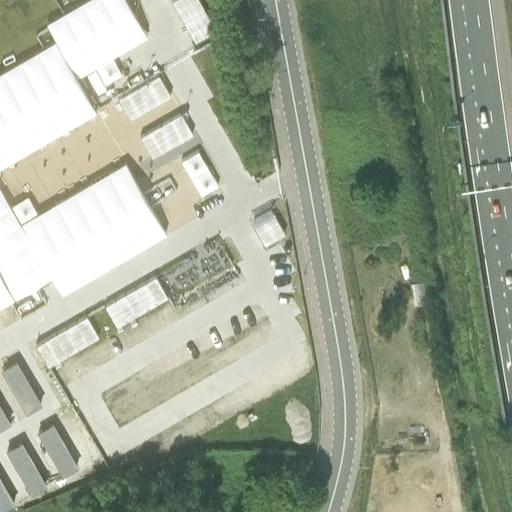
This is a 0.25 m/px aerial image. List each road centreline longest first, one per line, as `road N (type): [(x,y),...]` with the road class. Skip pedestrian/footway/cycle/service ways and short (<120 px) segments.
road 1 (unclassified): [(325,511),(340,433),(340,372),(274,0)]
road 2 (trunk): [(474,0),(511,258)]
